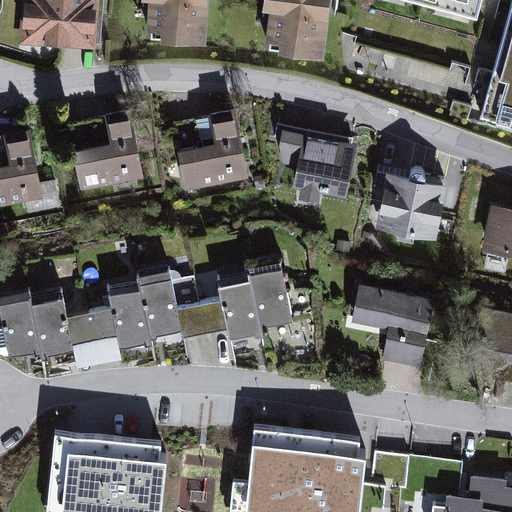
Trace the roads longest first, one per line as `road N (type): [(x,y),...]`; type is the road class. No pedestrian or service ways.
road 1 (residential): [(511,167),(313,96),(197,77),(0,86)]
road 2 (residential): [(511,426),(191,383),(0,402)]
